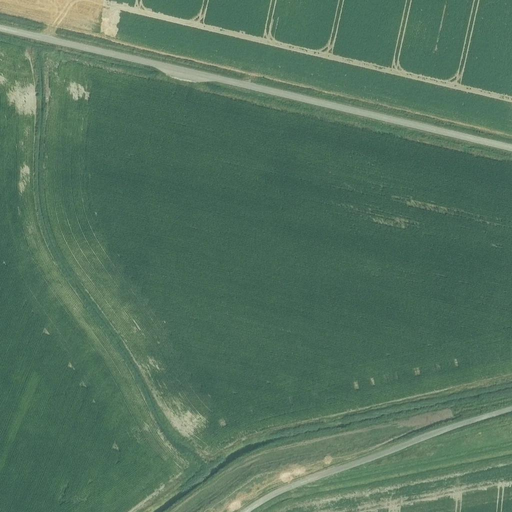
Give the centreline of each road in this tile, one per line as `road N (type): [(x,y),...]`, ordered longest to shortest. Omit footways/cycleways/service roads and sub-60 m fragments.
road 1 (unclassified): [(511,150),(0,30)]
road 2 (unclassified): [(246,511),(284,489),(511,409)]
